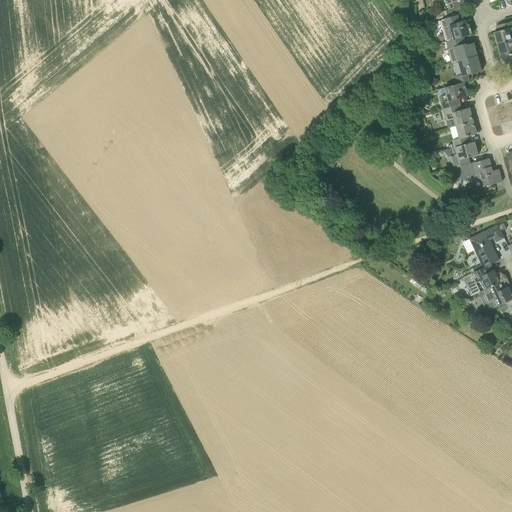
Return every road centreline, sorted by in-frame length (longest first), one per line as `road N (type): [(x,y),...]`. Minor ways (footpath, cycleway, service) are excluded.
road 1 (track): [(469,224),(3,392)]
road 2 (unclassified): [(0,376),(25,511)]
